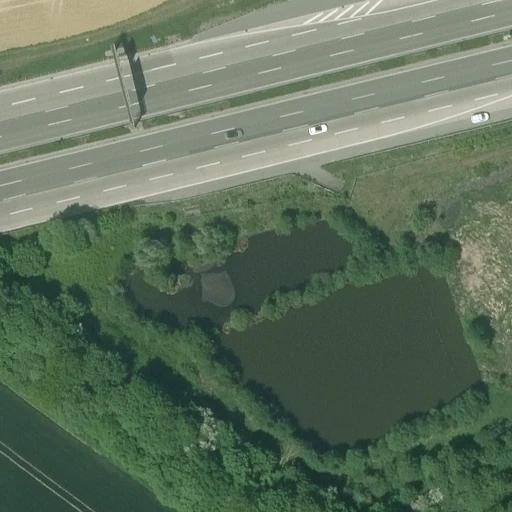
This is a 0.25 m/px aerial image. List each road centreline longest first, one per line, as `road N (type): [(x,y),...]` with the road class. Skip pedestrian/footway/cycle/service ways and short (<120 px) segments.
road 1 (motorway): [(0,195),(511,72)]
road 2 (motorway): [(510,0),(0,126)]
